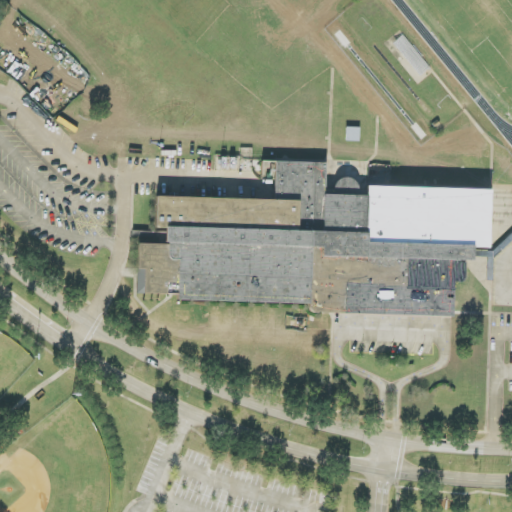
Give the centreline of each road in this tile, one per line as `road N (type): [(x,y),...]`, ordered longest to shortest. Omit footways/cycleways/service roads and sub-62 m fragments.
road 1 (secondary): [(72,348),(271,448),(419,479),(511,483)]
road 2 (secondary): [(495,448),(393,445),(300,420),(165,365),(89,320)]
